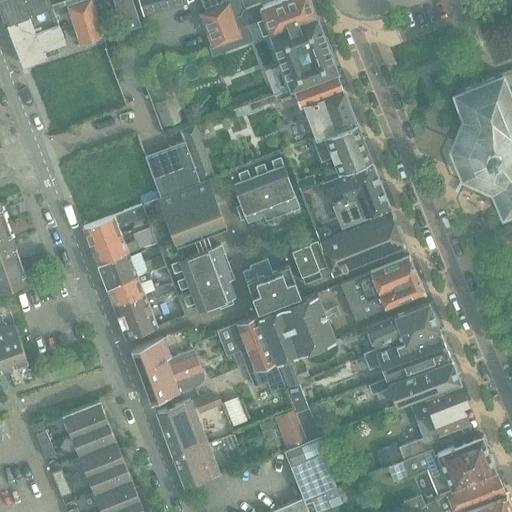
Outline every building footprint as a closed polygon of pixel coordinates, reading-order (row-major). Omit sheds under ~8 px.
[(0,0),(0,8),(6,25),(29,16),(28,14),(50,6),(47,0),(0,0)] [(101,35),(95,16),(89,0),(79,0),(77,1),(66,5),(79,43),(101,35)] [(113,0),(122,25),(113,27),(117,39),(143,31),(140,23),(132,0),(113,0)] [(138,0),(143,15),(187,2),(187,1),(191,0),(138,0)] [(225,0),(202,0),(206,8),(199,10),(211,42),(238,32),(225,0)] [(260,1),(239,9),(244,23),(256,18),(262,34),(269,32),(290,87),(292,87),(334,71),(334,70),(319,27),(316,18),(309,0),(276,0),(262,5),(260,1)] [(6,25),(12,41),(35,32),(57,24),(50,6),(28,14),(29,16),(6,25)] [(64,41),(57,24),(35,32),(12,41),(22,65),(44,56),(41,49),(64,41)] [(334,71),(292,87),(299,104),(303,103),(307,113),(305,114),(310,127),(312,126),(316,136),(356,121),(336,70),(334,71)] [(511,95),(510,97),(500,72),(452,92),(463,117),(450,146),(461,174),(491,187),(501,211),(511,206),(511,95)] [(171,95),(154,102),(163,126),(181,119),(171,95)] [(249,103),(233,109),(236,117),(252,111),(249,103)] [(316,136),(312,137),(313,138),(321,159),(331,155),(337,172),(370,159),(371,158),(356,121),(316,136)] [(184,140),(158,149),(171,185),(197,175),(190,154),(184,140)] [(158,149),(144,155),(160,196),(200,180),(197,175),(171,185),(158,149)] [(205,149),(190,154),(197,175),(200,180),(215,175),(205,149)] [(239,186),(231,189),(237,204),(233,206),(237,218),(241,216),(243,220),(260,214),(261,218),(295,205),(276,156),(267,159),(272,172),(264,175),(259,162),(251,166),(256,179),(247,182),(242,169),(233,173),(239,186)] [(321,183),(331,206),(340,226),(346,224),(389,206),(371,164),(346,172),(321,183)] [(298,179),(302,190),(318,184),(313,173),(298,179)] [(172,247),(223,228),(204,180),(154,199),(172,247)] [(81,227),(88,246),(120,233),(117,226),(145,215),(141,204),(81,227)] [(391,212),(321,240),(319,241),(331,273),(404,245),(391,212)] [(0,222),(0,244),(12,240),(5,221),(0,222)] [(321,224),(314,227),(318,239),(331,234),(328,228),(321,224)] [(133,239),(136,248),(137,249),(155,243),(149,227),(131,234),(133,239)] [(88,246),(95,264),(136,248),(133,239),(124,243),(120,233),(88,246)] [(313,239),(288,249),(301,282),(318,275),(315,267),(322,264),(313,239)] [(0,244),(0,266),(19,260),(12,240),(0,244)] [(216,244),(167,263),(170,272),(183,268),(186,275),(173,280),(177,288),(189,284),(192,291),(180,296),(183,305),(196,300),(199,308),(214,302),(216,307),(230,302),(228,297),(231,296),(225,280),(229,278),(216,244)] [(95,264),(104,286),(145,270),(153,267),(149,258),(141,261),(137,249),(136,248),(95,264)] [(408,255),(368,272),(343,282),(357,317),(383,307),(383,308),(423,292),(408,255)] [(239,271),(254,310),(296,294),(284,263),(268,269),(263,258),(246,264),(247,268),(239,271)] [(0,289),(1,289),(26,280),(19,260),(0,266),(0,289)] [(149,289),(152,288),(145,270),(104,286),(111,304),(143,292),(149,289)] [(170,282),(152,288),(149,289),(152,298),(173,290),(170,282)] [(155,325),(143,292),(111,304),(124,337),(155,325)] [(257,316),(275,362),(334,339),(316,293),(257,316)] [(366,326),(374,348),(392,341),(394,346),(437,329),(427,303),(366,326)] [(235,325),(217,332),(226,354),(239,350),(253,386),(267,381),(271,390),(284,385),(275,362),(257,316),(256,317),(235,325)] [(0,350),(6,367),(26,360),(12,322),(0,326),(0,350)] [(384,378),(385,378),(447,354),(437,329),(394,346),(392,341),(374,348),(362,352),(368,367),(378,363),(384,378)] [(130,349),(138,369),(169,357),(161,337),(130,349)] [(169,357),(138,369),(150,401),(193,385),(191,381),(202,377),(191,349),(169,357)] [(295,356),(279,363),(288,385),(304,379),(295,356)] [(387,383),(385,378),(384,378),(369,384),(372,393),(389,386),(395,405),(458,381),(450,360),(387,383)] [(285,387),(294,408),(295,412),(308,406),(298,382),(285,387)] [(409,404),(415,420),(421,436),(397,446),(402,458),(402,460),(432,448),(428,437),(436,433),(467,421),(461,405),(467,402),(459,384),(409,404)] [(209,393),(194,399),(200,414),(222,405),(218,395),(209,393)] [(225,399),(234,422),(248,416),(239,393),(225,399)] [(61,413),(70,433),(105,418),(97,398),(61,413)] [(155,412),(172,455),(205,442),(189,399),(155,412)] [(319,434),(308,406),(295,412),(306,439),(319,434)] [(287,447),(306,439),(295,412),(294,408),(274,416),(287,447)] [(70,433),(77,452),(113,438),(105,418),(70,433)] [(34,433),(39,445),(49,442),(44,429),(34,433)] [(287,447),(284,448),(290,464),(322,452),(329,449),(323,433),(319,434),(306,439),(287,447)] [(480,435),(435,454),(432,448),(402,460),(403,460),(386,467),(392,480),(425,467),(436,494),(495,470),(480,435)] [(77,452),(85,471),(121,457),(113,438),(77,452)] [(395,441),(375,449),(381,466),(402,458),(397,446),(395,441)] [(53,452),(49,442),(39,445),(44,456),(53,452)] [(216,470),(205,442),(172,455),(182,483),(216,470)] [(290,464),(290,465),(303,497),(303,498),(302,499),(307,511),(312,511),(341,500),(322,452),(290,464)] [(85,471),(93,491),(129,476),(121,457),(85,471)] [(50,472),(55,484),(65,480),(60,468),(50,472)] [(459,511),(504,494),(504,493),(495,470),(436,494),(438,496),(421,508),(423,511),(459,511)] [(93,491),(101,510),(137,495),(129,476),(93,491)] [(69,491),(65,480),(55,484),(59,495),(69,491)] [(507,503),(504,494),(459,511),(511,511),(511,509),(511,507),(507,506),(506,503),(507,503)] [(101,510),(101,511),(143,511),(137,495),(101,510)] [(307,511),(302,499),(267,511),(307,511)]
